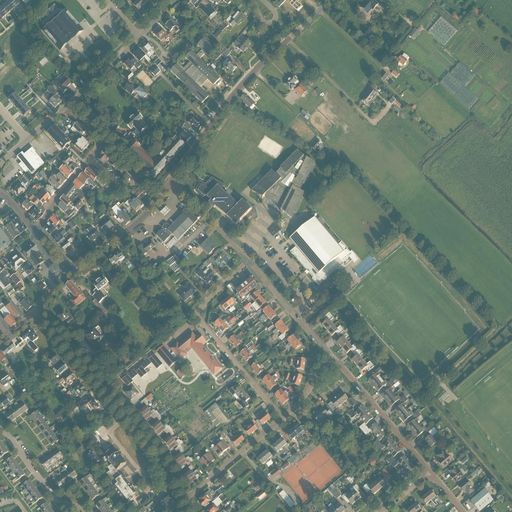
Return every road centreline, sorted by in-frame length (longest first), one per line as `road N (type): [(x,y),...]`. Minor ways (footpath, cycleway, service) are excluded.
road 1 (residential): [(282,419),(196,315),(247,261)]
road 2 (tertiary): [(169,183),(210,123),(288,38)]
road 3 (residential): [(429,472),(331,357)]
road 4 (residential): [(389,105),(370,120),(288,38)]
road 5 (unclassified): [(124,416),(36,312)]
road 6 (tertiary): [(70,270),(144,218),(169,183)]
road 7 (residential): [(331,357),(247,261)]
road 8 (residential): [(183,499),(282,419)]
road 9 (residential): [(83,511),(58,502),(0,422)]
